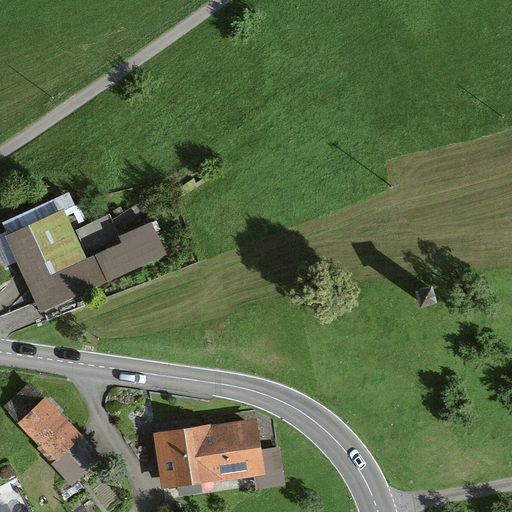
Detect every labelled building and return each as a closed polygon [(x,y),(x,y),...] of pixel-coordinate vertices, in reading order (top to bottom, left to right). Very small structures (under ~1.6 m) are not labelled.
[(62,214),(9,239),(43,312),(161,257),(151,235),(86,265),(62,214)] [(1,239),(0,239),(0,271),(13,265),(1,239)] [(5,332),(40,321),(35,307),(1,318),(5,332)] [(77,434),(30,388),(8,411),(55,457),(77,434)] [(255,422),(158,435),(164,486),(262,473),(255,422)] [(14,511),(8,499),(0,503),(0,511),(14,511)]
